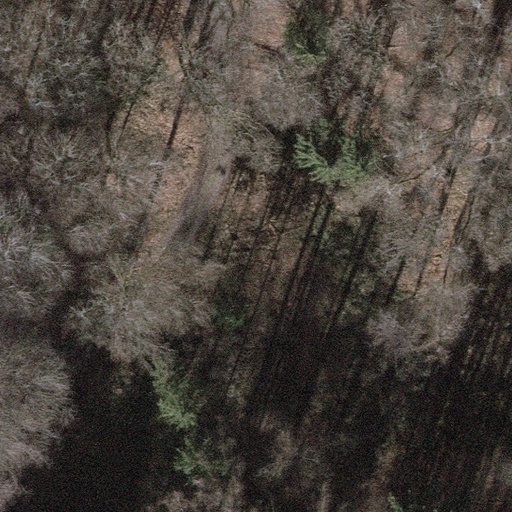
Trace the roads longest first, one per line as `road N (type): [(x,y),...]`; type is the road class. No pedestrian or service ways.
road 1 (track): [(192,0),(230,62),(230,151),(0,448)]
road 2 (track): [(239,0),(511,145)]
